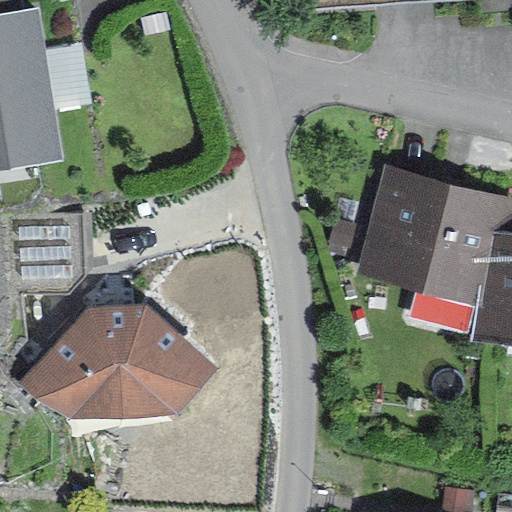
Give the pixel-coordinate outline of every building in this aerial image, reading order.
[(89,103),(81,42),(43,48),(37,8),(21,11),(19,0),(0,0),(0,168),(59,161),(52,108),(89,103)] [(509,232),(511,220),(511,196),(384,166),(358,274),(475,302),(491,231),(509,232)] [(95,266),(94,212),(8,214),(9,297),(69,295),(95,266)] [(475,302),(472,340),(511,343),(511,232),(509,232),(491,231),(475,302)] [(140,308),(109,310),(118,418),(171,414),(211,365),(140,308)] [(19,379),(66,421),(118,418),(109,310),(80,312),(19,379)]
